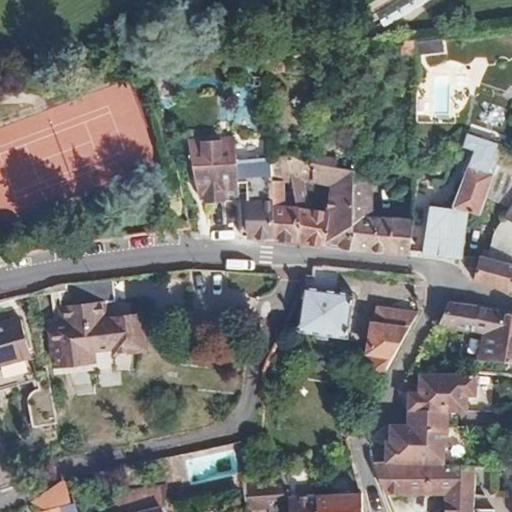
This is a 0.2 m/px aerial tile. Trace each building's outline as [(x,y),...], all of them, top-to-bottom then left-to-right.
[(509,142),(511,135),(475,126),(473,134),(509,142)] [(459,146),(472,151),(451,209),(464,212),(474,213),(482,193),(501,147),(465,132),(459,146)] [(203,205),(222,202),(223,199),(236,198),(234,160),(232,139),(186,144),(196,200),(203,200),(203,205)] [(511,151),(501,147),(482,193),(488,195),(491,190),(502,195),(510,176),(511,177),(511,199),(499,219),(497,261),(479,256),(478,259),(473,281),(511,290),(511,151)] [(300,242),(300,210),(288,208),(288,181),(301,181),(301,158),(289,154),(267,156),(273,239),(300,242)] [(267,156),(234,160),(236,198),(238,238),(273,239),(267,156)] [(328,189),(326,214),(300,210),(300,242),(348,250),(354,175),(301,158),(301,181),(328,189)] [(410,254),(412,220),(372,217),(374,182),(354,175),(348,250),(410,254)] [(423,255),(460,258),(464,212),(451,209),(430,206),(423,255)] [(108,306),(118,305),(115,280),(64,287),(67,311),(108,306)] [(301,288),(294,331),(345,340),(352,297),(301,288)] [(448,302),(439,324),(483,333),(477,361),(499,362),(511,314),(448,302)] [(66,325),(72,367),(103,363),(102,353),(124,350),(125,355),(152,352),(147,315),(109,320),(108,306),(67,311),(69,325),(66,325)] [(374,354),(370,375),(385,377),(417,317),(381,311),(380,325),(374,324),(370,353),(374,354)] [(511,314),(499,362),(511,364),(511,314)] [(37,427),(59,423),(48,370),(37,373),(20,319),(0,325),(0,390),(39,378),(42,388),(40,388),(37,389),(34,392),(32,395),(32,398),(37,427)] [(63,368),(72,367),(66,325),(57,326),(63,368)] [(408,413),(448,413),(469,413),(469,399),(478,399),(478,374),(419,375),(419,392),(407,392),(408,413)] [(385,464),(446,463),(446,448),(448,448),(448,413),(408,413),(408,426),(390,426),(391,442),(385,442),(385,464)] [(473,511),(474,509),(476,463),(446,463),(385,464),(378,464),(389,495),(447,491),(445,511),(473,511)] [(289,474),(292,495),(313,495),(309,468),(289,474)] [(319,511),(319,495),(313,495),(292,495),(289,474),(282,476),(259,483),(245,487),(248,505),(269,505),(268,511),(319,511)] [(110,511),(163,511),(166,489),(109,493),(110,511)] [(319,511),(364,511),(363,495),(319,495),(319,511)]
